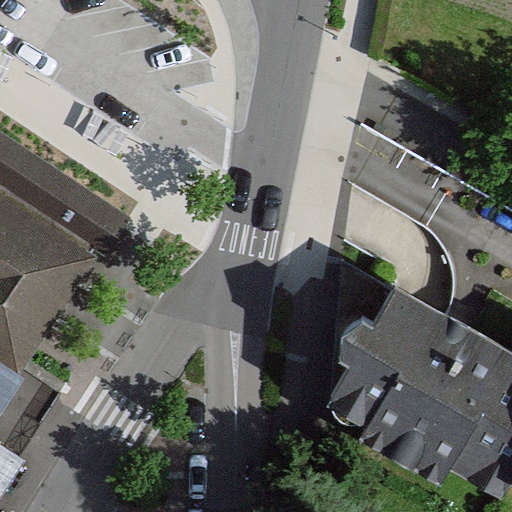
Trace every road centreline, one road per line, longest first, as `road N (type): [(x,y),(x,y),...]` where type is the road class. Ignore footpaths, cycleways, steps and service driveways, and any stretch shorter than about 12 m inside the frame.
road 1 (residential): [(249,242),(187,315),(63,511)]
road 2 (unknown): [(13,0),(291,127)]
road 3 (tertiary): [(236,511),(239,285),(249,242)]
road 4 (tertiary): [(249,242),(285,161),(301,0)]
